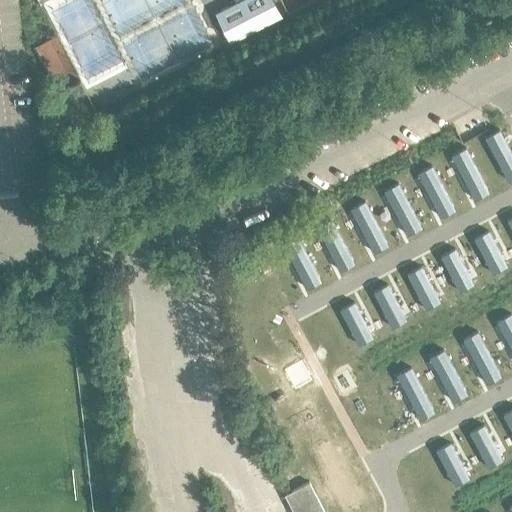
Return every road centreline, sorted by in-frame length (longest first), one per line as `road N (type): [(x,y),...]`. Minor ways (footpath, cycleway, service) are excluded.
road 1 (unclassified): [(17,248),(500,0)]
road 2 (unclassified): [(17,248),(0,110)]
